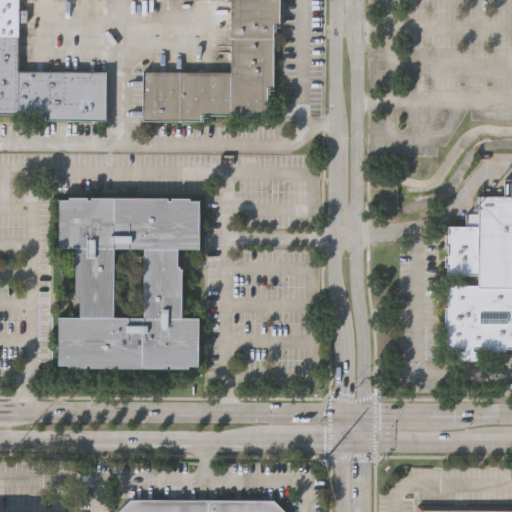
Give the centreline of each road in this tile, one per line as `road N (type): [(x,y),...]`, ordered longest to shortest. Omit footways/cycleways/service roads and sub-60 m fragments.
road 1 (secondary): [(0,441),(511,445)]
road 2 (tertiary): [(356,416),(355,0)]
road 3 (tertiary): [(333,0),(328,413)]
road 4 (secondary): [(328,413),(24,410)]
